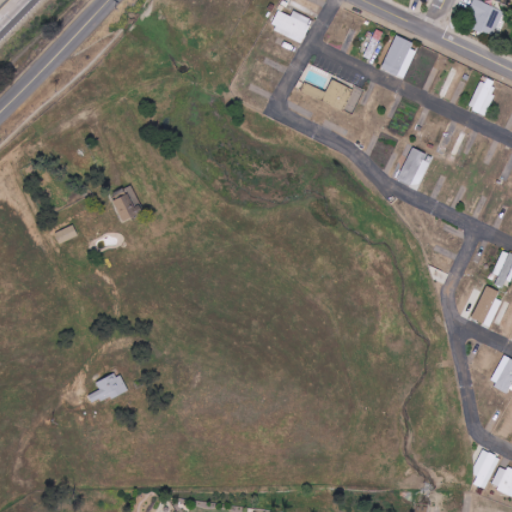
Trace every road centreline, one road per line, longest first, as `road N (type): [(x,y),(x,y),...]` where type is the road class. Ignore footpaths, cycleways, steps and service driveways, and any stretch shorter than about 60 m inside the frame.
road 1 (residential): [(336,0),(276,108),(345,143),(387,183),(511,241)]
road 2 (residential): [(312,42),(511,137)]
road 3 (residential): [(480,226),(452,288),(461,329),(511,350)]
road 4 (residential): [(108,0),(0,117)]
road 5 (residential): [(511,68),(368,0)]
road 6 (residential): [(461,329),(477,434),(511,451)]
